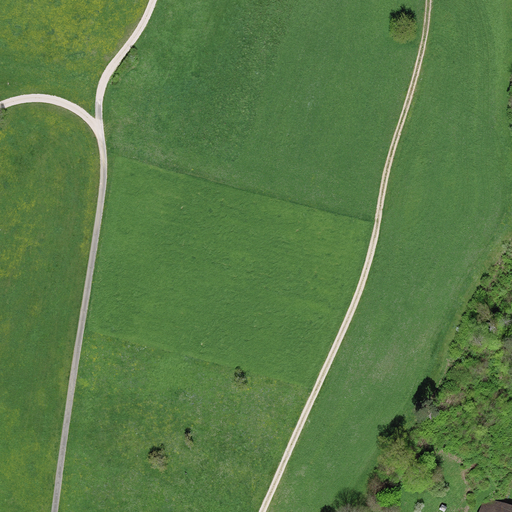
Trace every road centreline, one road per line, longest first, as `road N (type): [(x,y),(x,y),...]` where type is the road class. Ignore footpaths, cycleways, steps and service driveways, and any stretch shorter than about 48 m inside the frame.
road 1 (track): [(263,511),(362,281),(431,0)]
road 2 (track): [(100,133),(104,170),(55,511)]
road 3 (track): [(153,0),(103,81),(100,133)]
